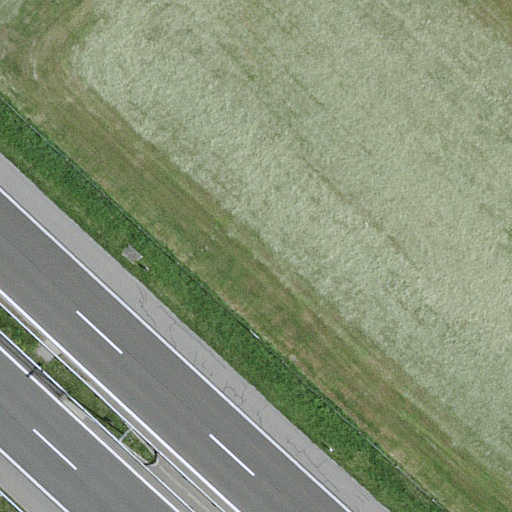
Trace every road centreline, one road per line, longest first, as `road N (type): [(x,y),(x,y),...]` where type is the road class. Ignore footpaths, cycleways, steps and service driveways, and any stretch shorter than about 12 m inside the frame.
road 1 (motorway): [(296,511),(0,238)]
road 2 (motorway): [(0,396),(125,511)]
